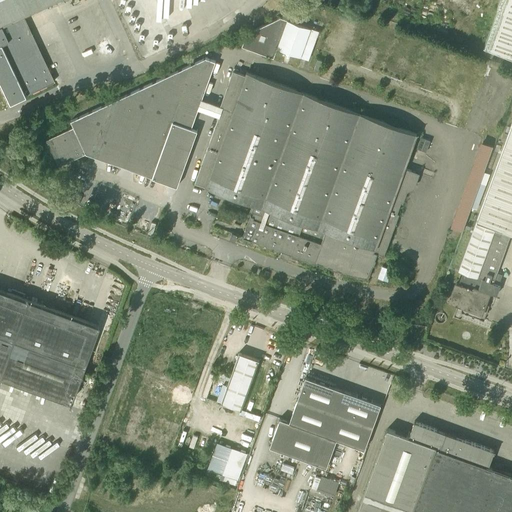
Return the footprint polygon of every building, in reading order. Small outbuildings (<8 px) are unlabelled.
[(0,0),(0,83),(9,103),(18,98),(54,81),(22,15),(54,0),(0,0)] [(511,0),(500,0),(485,45),(511,54),(511,124),(491,183),(478,218),(511,231),(511,0)] [(242,46),(273,58),(276,49),(309,60),(321,25),(317,24),(315,29),(281,17),(247,33),(242,46)] [(71,120),(74,127),(47,140),(59,166),(86,153),(152,177),(177,186),(198,130),(192,128),(214,62),(206,57),(71,120)] [(219,117),(198,173),(195,182),(256,204),(253,212),(254,212),(251,218),(250,217),(242,237),(282,251),(281,254),(289,257),(290,254),(314,263),(315,262),(364,280),(365,277),(368,279),(373,265),(375,266),(377,259),(375,259),(377,252),(385,255),(399,213),(397,212),(400,202),(403,203),(407,191),(415,187),(420,173),(406,168),(418,134),(246,71),(245,73),(233,69),(216,116),(219,117)] [(430,139),(421,136),(416,148),(426,151),(430,139)] [(481,140),(453,226),(465,230),(473,206),(479,208),(490,172),(486,171),(494,144),(481,140)] [(497,272),(511,231),(478,218),(459,270),(462,271),(457,283),(455,282),(448,302),(483,315),(491,292),(497,295),(501,285),(498,284),(502,274),(497,272)] [(238,235),(232,233),(230,240),(236,242),(238,235)] [(378,277),(388,281),(392,269),(383,266),(378,277)] [(0,376),(70,402),(98,325),(0,289),(0,376)] [(158,339),(119,445),(166,462),(209,343),(181,333),(180,335),(173,332),(169,331),(165,332),(161,334),(159,338),(159,340),(158,339)] [(241,410),(259,360),(239,352),(221,402),(241,410)] [(215,374),(211,372),(203,394),(207,395),(215,374)] [(381,404),(343,390),(306,377),(290,421),(280,418),(270,446),(309,461),(319,432),(365,449),(381,404)] [(511,511),(511,474),(489,466),(494,451),(495,451),(495,450),(415,421),(409,436),(388,428),(384,438),(357,511),(511,511)] [(217,442),(207,469),(222,474),(232,447),(217,442)] [(238,480),(248,453),(232,447),(222,474),(238,480)] [(318,488),(337,495),(342,480),(324,474),(318,488)]
